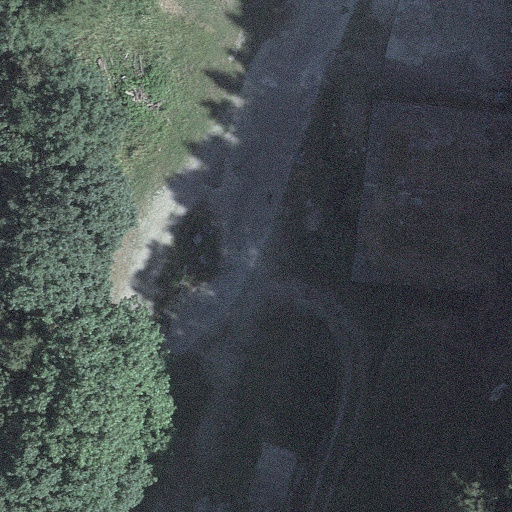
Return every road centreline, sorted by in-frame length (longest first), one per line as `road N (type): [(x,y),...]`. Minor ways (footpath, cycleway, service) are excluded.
road 1 (track): [(228,149),(346,347),(345,414),(323,511)]
road 2 (track): [(122,334),(180,354),(210,382),(209,427),(187,511)]
